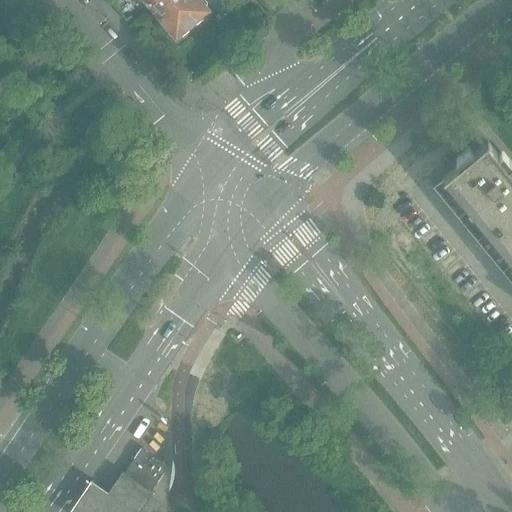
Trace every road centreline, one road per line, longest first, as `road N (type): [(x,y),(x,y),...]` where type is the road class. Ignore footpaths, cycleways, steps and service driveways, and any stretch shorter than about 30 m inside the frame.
road 1 (secondary): [(209,163),(0,479)]
road 2 (secondary): [(488,475),(256,211)]
road 3 (secondary): [(228,251),(446,505)]
road 4 (secondary): [(256,211),(502,0)]
road 5 (secondary): [(43,511),(228,251)]
road 6 (residential): [(209,163),(69,0)]
road 7 (secondary): [(405,0),(271,111)]
road 8 (residential): [(341,0),(288,43),(271,111)]
